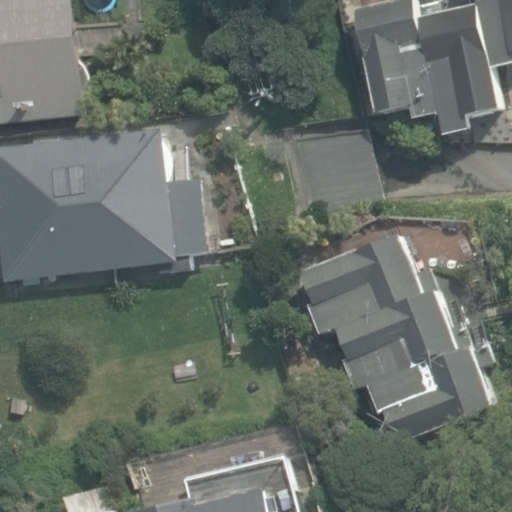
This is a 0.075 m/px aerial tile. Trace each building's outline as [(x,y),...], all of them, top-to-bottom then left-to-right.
[(0,0),(0,124),(93,116),(91,91),(94,84),(94,78),(93,71),(90,63),(84,0),(0,0)] [(446,114),(423,7),(421,0),(395,0),(396,3),(362,10),(385,113),(418,105),(421,120),(446,114)] [(511,0),(484,0),(486,5),(499,67),(511,64),(511,0)] [(499,67),(486,5),(450,13),(447,1),(423,7),(446,114),(451,137),(480,130),(476,116),(509,109),(499,67)] [(0,149),(0,170),(13,282),(164,265),(164,273),(187,270),(186,257),(215,254),(206,178),(174,181),(169,130),(0,149)] [(299,141),(318,218),(387,203),(370,130),(299,141)] [(407,237),(310,273),(322,304),(317,305),(327,333),(345,327),(442,291),(433,268),(421,273),(407,237)] [(468,322),(455,327),(442,291),(345,327),(357,361),(351,363),(361,390),(375,385),(477,347),(468,322)] [(477,347),(375,385),(386,414),(390,413),(401,442),(499,406),(485,367),(500,362),(492,341),(477,347)] [(305,511),(294,457),(195,479),(200,500),(146,511),(305,511)] [(71,511),(120,511),(114,487),(68,497),(71,511)]
